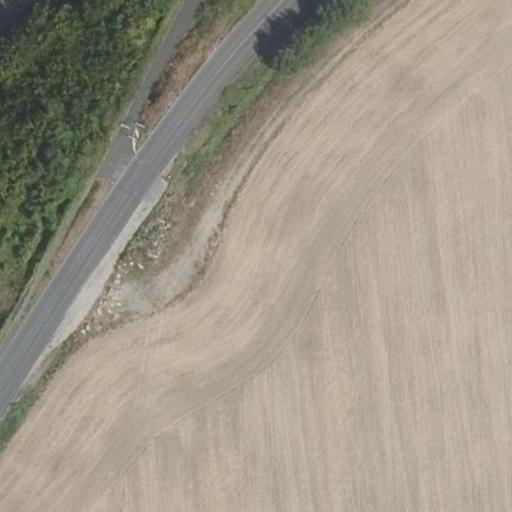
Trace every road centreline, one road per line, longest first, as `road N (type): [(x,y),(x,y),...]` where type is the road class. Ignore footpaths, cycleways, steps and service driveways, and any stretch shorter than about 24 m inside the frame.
road 1 (tertiary): [(281,0),(174,126),(0,390)]
road 2 (track): [(65,286),(94,297),(152,291),(183,264),(248,140),(394,0)]
